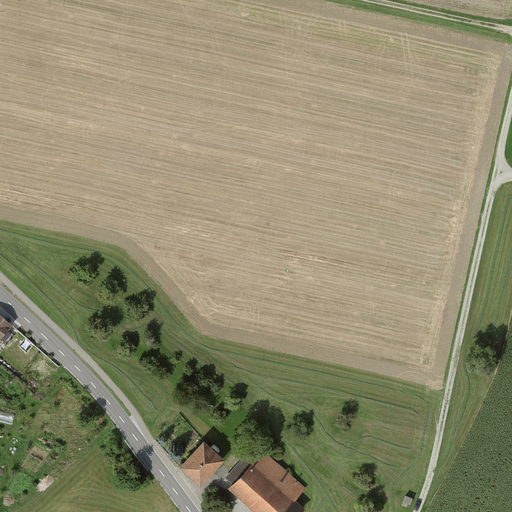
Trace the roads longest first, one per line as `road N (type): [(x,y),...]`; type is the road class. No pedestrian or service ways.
road 1 (track): [(418,511),(511,106)]
road 2 (tertiary): [(0,298),(112,409),(192,511)]
road 3 (track): [(511,32),(365,0)]
